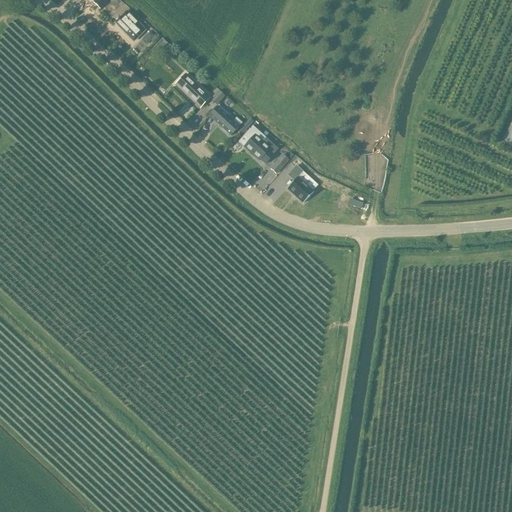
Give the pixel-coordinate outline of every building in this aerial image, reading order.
[(94,0),(92,2),(100,10),(109,0),(94,0)] [(122,16),(115,23),(129,38),(134,43),(145,30),(135,19),(127,11),(122,16)] [(97,33),(109,29),(104,15),(93,19),(97,33)] [(200,90),(185,75),(175,85),(190,99),(193,96),(202,106),(209,99),(200,90)] [(216,106),(225,96),(218,90),(210,100),(216,106)] [(211,113),(208,116),(219,125),(230,136),(242,124),(236,118),(233,122),(227,117),(229,114),(218,105),(211,113)] [(241,136),(253,122),(250,119),(238,132),(241,136)] [(243,136),(238,142),(244,147),(257,159),(258,158),(265,165),(273,156),(266,149),(267,149),(261,143),(265,138),(252,126),(243,136)] [(282,155),(270,169),(276,175),(289,161),(282,155)] [(294,181),(287,189),(303,204),(313,193),(297,178),(303,172),(296,166),(288,176),(294,181)] [(350,194),(345,206),(364,214),(369,202),(350,194)]
